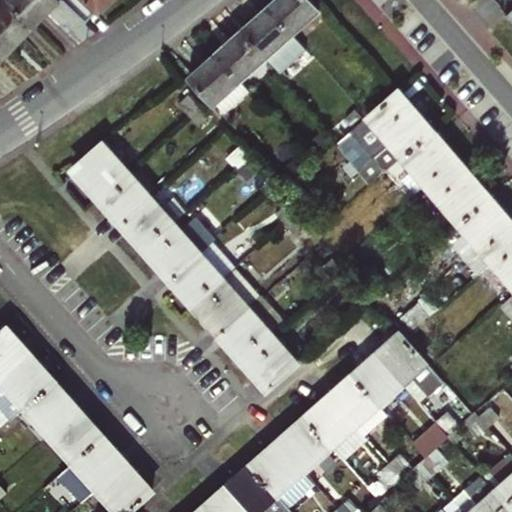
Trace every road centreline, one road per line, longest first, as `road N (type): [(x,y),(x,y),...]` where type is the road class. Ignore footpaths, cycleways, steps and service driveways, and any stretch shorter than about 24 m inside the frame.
road 1 (residential): [(0,257),(124,396),(171,407)]
road 2 (tertiary): [(189,0),(0,134)]
road 3 (residential): [(420,0),(511,103)]
